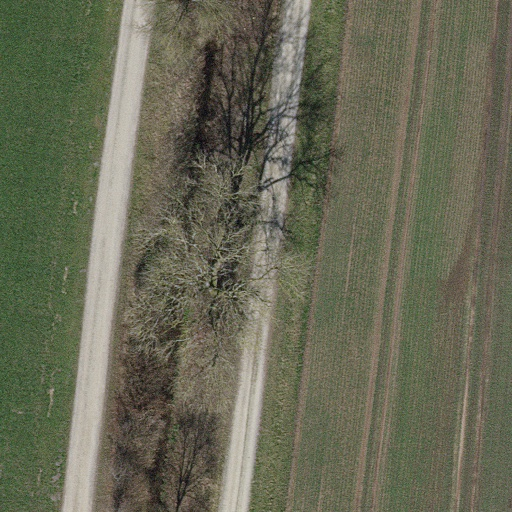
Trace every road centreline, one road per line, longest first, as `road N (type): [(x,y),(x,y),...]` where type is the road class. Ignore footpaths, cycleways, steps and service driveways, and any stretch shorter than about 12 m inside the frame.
road 1 (track): [(81,511),(143,0)]
road 2 (track): [(239,511),(300,0)]
